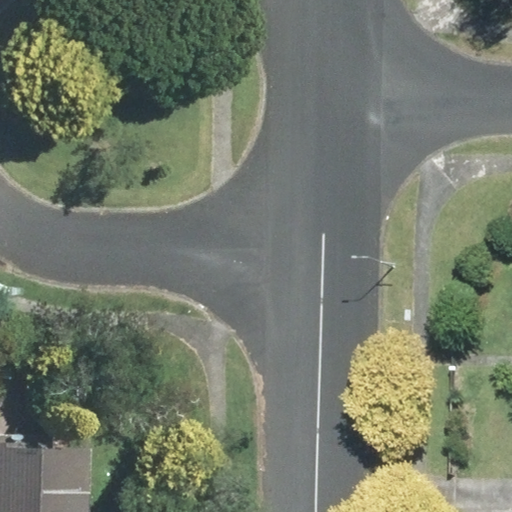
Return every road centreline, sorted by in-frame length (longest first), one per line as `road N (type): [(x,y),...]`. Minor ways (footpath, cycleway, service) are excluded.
road 1 (residential): [(317,253),(95,249),(0,202)]
road 2 (residential): [(311,511),(317,253)]
road 3 (residential): [(322,90),(511,94)]
road 4 (residential): [(317,253),(322,90)]
